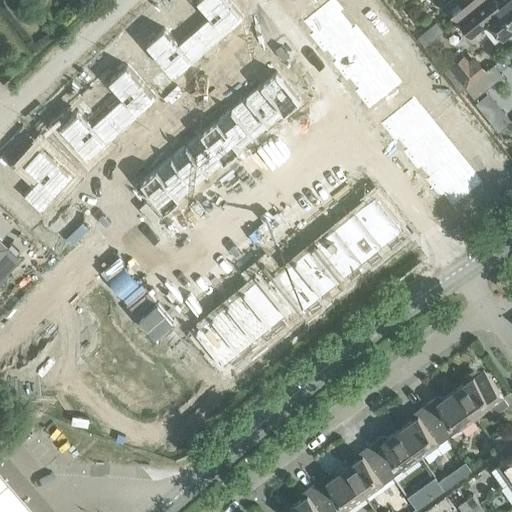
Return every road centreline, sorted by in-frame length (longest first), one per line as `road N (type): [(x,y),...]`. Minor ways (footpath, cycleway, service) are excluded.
road 1 (tertiary): [(163,511),(462,269)]
road 2 (residential): [(223,511),(363,399),(494,314)]
road 3 (residential): [(129,299),(354,129)]
road 4 (unclassified): [(0,122),(131,0)]
road 5 (residential): [(354,129),(462,269)]
road 6 (residential): [(259,0),(347,109),(354,129)]
